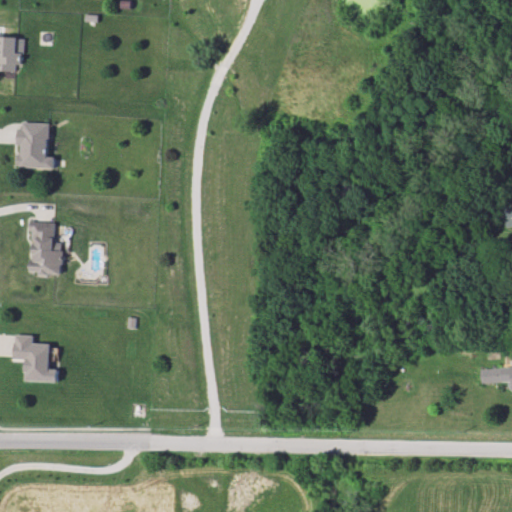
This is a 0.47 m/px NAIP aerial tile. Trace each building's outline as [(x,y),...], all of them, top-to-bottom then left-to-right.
[(0,35),(23,38),(18,74),(0,71),(0,35)] [(19,122),(57,126),(52,169),(15,165),(19,122)] [(33,219),(67,223),(61,275),(27,272),(33,219)] [(125,316),(139,317),(137,332),(124,330),(125,316)] [(17,334),(57,338),(52,385),(12,380),(17,334)] [(511,369),(511,392),(482,394),(482,371),(511,369)]
